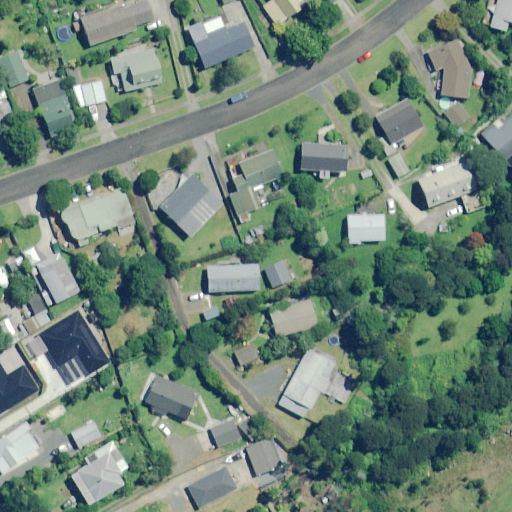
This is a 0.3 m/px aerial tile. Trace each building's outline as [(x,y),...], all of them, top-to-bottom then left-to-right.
[(156,20),(149,0),(119,10),(118,7),(82,20),(91,46),(137,30),(135,26),(156,20)] [(306,5),(302,0),(271,0),(263,6),(277,26),(306,5)] [(511,0),(490,0),(483,24),(503,30),(506,21),(511,22),(511,0)] [(256,47),(245,20),(207,36),(202,23),(190,28),(206,68),(256,47)] [(434,68),(443,64),(440,95),(460,97),(464,55),(456,38),(426,51),(434,68)] [(163,84),(155,49),(109,59),(112,76),(122,74),(125,92),(163,84)] [(28,80),(18,52),(0,58),(0,63),(9,88),(28,80)] [(76,128),(60,81),(33,90),(49,137),(76,128)] [(106,102),(102,81),(78,86),(82,107),(106,102)] [(402,101),(374,117),(389,144),(418,128),(402,101)] [(459,102),(442,113),(452,128),(469,117),(459,102)] [(511,113),(509,110),(480,135),(506,163),(511,157),(511,113)] [(345,145),(300,142),(299,171),(344,173),(345,145)] [(270,150),(232,164),(236,172),(228,175),(234,191),(226,194),(234,215),(252,209),(245,189),(280,176),(270,150)] [(398,153),(383,162),(394,180),(409,171),(398,153)] [(463,163),(416,179),(426,209),(474,192),(463,163)] [(193,174),(157,208),(187,238),(222,204),(193,174)] [(122,186),(57,210),(69,240),(133,216),(122,186)] [(51,211),(46,192),(28,197),(33,216),(51,211)] [(483,208),(479,195),(463,200),(467,213),(483,208)] [(382,216),(347,216),(347,241),(382,241),(382,216)] [(62,259),(36,272),(53,305),(79,292),(62,259)] [(281,262),(262,270),(270,288),(289,281),(281,262)] [(257,265),(207,266),(207,292),(257,291),(257,265)] [(307,295),(265,307),(273,336),(315,324),(307,295)] [(238,307),(235,296),(225,298),(228,310),(238,307)] [(40,298),(28,304),(34,316),(46,310),(40,298)] [(50,321),(44,312),(25,325),(30,333),(50,321)] [(16,335),(9,320),(0,324),(7,339),(16,335)] [(250,343),(234,351),(239,363),(256,356),(250,343)] [(333,364),(305,349),(278,401),(305,416),(333,364)] [(0,365),(8,361),(4,353),(0,355),(0,365)] [(0,375),(0,407),(14,399),(0,375)] [(198,392),(156,375),(145,403),(187,420),(198,392)] [(356,383),(340,375),(330,395),(346,403),(356,383)] [(96,395),(91,386),(70,400),(75,408),(96,395)] [(232,416),(207,427),(216,446),(241,436),(232,416)] [(248,416),(237,423),(251,442),(261,434),(248,416)] [(27,420),(0,438),(0,475),(39,449),(30,436),(35,432),(27,420)] [(93,420),(70,433),(78,448),(102,435),(93,420)] [(271,436),(245,447),(256,474),(282,463),(271,436)] [(106,456),(69,478),(86,506),(123,484),(106,456)] [(225,463),(185,484),(198,508),(238,487),(225,463)]
